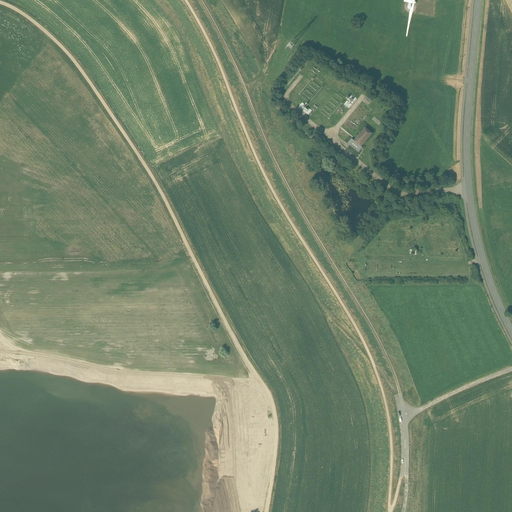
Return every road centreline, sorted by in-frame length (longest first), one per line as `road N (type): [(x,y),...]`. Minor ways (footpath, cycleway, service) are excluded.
road 1 (track): [(0,3),(36,24),(88,79),(150,175),(266,390),(274,442),(265,511)]
road 2 (track): [(202,0),(246,80),(287,187),(386,356),(404,419)]
road 3 (tertiary): [(511,331),(481,258),(468,189),(478,0)]
road 4 (unclassified): [(404,463),(404,419),(511,368)]
